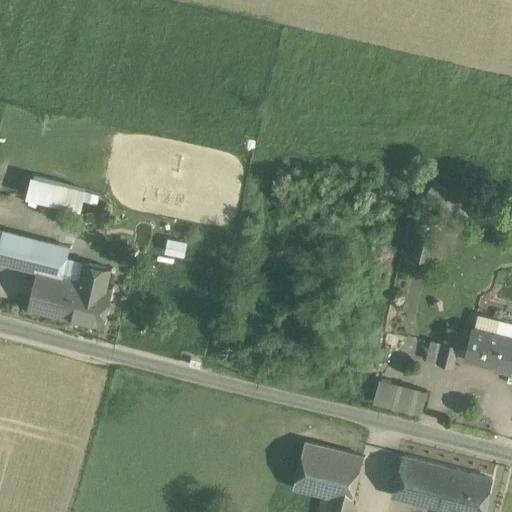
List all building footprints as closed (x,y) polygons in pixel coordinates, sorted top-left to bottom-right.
[(81,207),(86,186),(29,172),(23,193),(81,207)] [(31,237),(4,230),(0,244),(0,262),(23,268),(31,237)] [(165,250),(185,254),(187,240),(168,236),(165,250)] [(79,280),(63,276),(70,247),(31,237),(23,268),(37,271),(27,308),(65,318),(69,304),(80,306),(85,282),(79,281),(79,280)] [(320,273),(276,258),(262,299),(282,305),(306,314),(320,273)] [(112,268),(84,262),(79,280),(79,281),(85,282),(80,306),(69,304),(65,318),(103,327),(113,288),(107,287),(112,268)] [(365,330),(305,318),(306,314),(282,305),(278,319),(302,327),(297,350),(357,365),(365,330)] [(511,371),(511,338),(474,329),(466,357),(497,365),(496,368),(511,372),(511,371)] [(459,345),(446,341),(440,362),(453,366),(459,345)] [(374,403),(424,415),(430,389),(380,378),(374,403)] [(364,455),(307,440),(295,487),(326,495),(352,502),(353,499),(364,455)] [(457,468),(403,455),(393,495),(438,506),(447,508),(457,468)] [(484,511),(493,477),(457,468),(447,508),(438,506),(436,511),(441,511),(457,511),(458,511),(460,511),(484,511)] [(352,502),(326,495),(322,511),(353,511),(357,501),(353,499),(352,502)]
